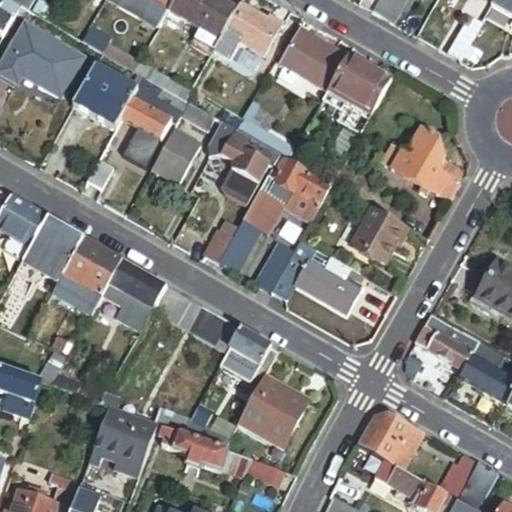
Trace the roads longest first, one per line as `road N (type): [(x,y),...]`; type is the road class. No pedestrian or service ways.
road 1 (residential): [(0,173),(370,382)]
road 2 (residential): [(499,162),(370,382)]
road 3 (residential): [(311,0),(482,97)]
road 4 (residential): [(370,382),(511,462)]
road 5 (residential): [(370,382),(304,511)]
